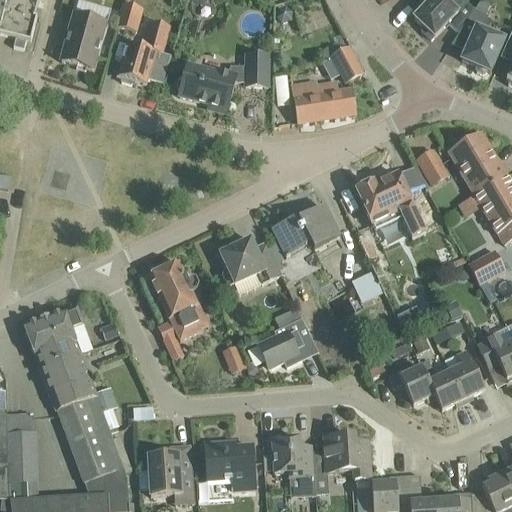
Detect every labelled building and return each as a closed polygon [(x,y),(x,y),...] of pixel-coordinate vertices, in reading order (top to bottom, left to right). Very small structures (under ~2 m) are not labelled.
[(34,20),(38,0),(0,0),(0,37),(31,45),(37,20),(34,20)] [(459,36),(474,13),(460,0),(454,0),(449,7),(441,0),(434,0),(414,21),(424,30),(421,33),(432,43),(448,26),(459,36)] [(490,8),(481,3),(474,13),(485,18),(490,8)] [(123,7),(116,30),(136,36),(142,13),(123,7)] [(462,63),(490,76),(504,43),(482,33),(488,19),(485,18),(474,13),(459,36),(471,41),(462,63)] [(92,73),(98,54),(105,26),(74,18),(61,64),(92,73)] [(170,59),(162,56),(170,29),(152,24),(145,51),(128,47),(119,80),(145,88),(147,82),(162,87),(170,59)] [(511,33),(503,55),(511,58),(511,68),(506,82),(509,84),(508,88),(511,89),(511,33)] [(332,60),(346,86),(362,77),(348,51),(332,60)] [(268,90),(268,58),(244,58),(244,70),(231,70),(228,78),(187,68),(179,99),(209,108),(208,111),(227,116),(235,86),(245,86),(245,90),(268,90)] [(351,93),(331,96),(330,86),(317,88),(316,84),(292,88),(298,127),(355,118),(351,93)] [(481,136),(448,156),(474,199),(507,180),(481,136)] [(433,153),(414,165),(431,191),(450,180),(433,153)] [(373,187),(356,195),(375,235),(376,235),(403,222),(412,242),(425,236),(422,228),(440,219),(414,170),(398,178),(398,177),(374,188),(373,187)] [(0,191),(9,194),(10,189),(11,181),(0,178),(0,191)] [(505,248),(511,243),(511,188),(507,180),(465,206),(472,218),(482,212),(497,238),(499,237),(505,248)] [(339,242),(333,228),(324,210),(300,222),(298,219),(272,232),(281,250),(286,260),(312,248),(315,254),(339,242)] [(384,253),(376,235),(375,235),(359,242),(380,287),(398,278),(386,252),(384,253)] [(282,278),(275,263),(266,245),(255,250),(251,243),(220,257),(227,272),(223,273),(222,280),(225,287),(230,289),(234,286),(235,288),(258,278),(262,287),(282,278)] [(481,287),(507,273),(497,253),(471,267),(481,287)] [(463,260),(429,276),(431,281),(466,265),(463,260)] [(191,278),(185,281),(178,265),(148,279),(169,323),(169,322),(177,338),(180,344),(199,335),(189,314),(199,310),(191,295),(197,293),(199,287),(196,281),(191,278)] [(370,275),(350,283),(357,300),(377,293),(370,275)] [(456,304),(446,309),(453,323),(463,318),(456,304)] [(55,365),(80,356),(72,333),(84,328),(78,311),(65,315),(65,314),(23,329),(35,359),(51,353),(55,365)] [(274,322),(280,332),(301,322),(297,312),(274,322)] [(276,339),(257,348),(268,371),(269,373),(272,372),(284,366),(287,371),(302,364),(297,353),(313,346),(301,322),(280,332),(274,335),(276,339)] [(434,334),(439,348),(461,341),(457,327),(434,334)] [(496,341),(477,350),(488,373),(499,368),(506,383),(511,379),(511,341),(506,330),(494,336),(496,341)] [(226,377),(244,372),(238,347),(219,352),(226,377)] [(95,396),(80,356),(55,365),(51,353),(35,359),(50,397),(56,414),(113,394),(111,389),(95,396)] [(485,393),(476,375),(466,355),(456,360),(461,369),(449,375),(465,407),(473,403),(472,400),(485,393)] [(428,363),(420,367),(421,370),(423,375),(432,371),(428,363)] [(436,402),(423,375),(421,370),(399,380),(397,376),(388,380),(394,392),(403,388),(413,409),(426,403),(427,406),(436,402)] [(465,407),(449,375),(437,381),(432,371),(423,375),(436,402),(442,414),(455,408),(456,411),(465,407)] [(129,511),(127,481),(109,432),(119,428),(113,412),(118,409),(113,394),(56,414),(56,415),(57,415),(84,487),(89,499),(38,502),(11,504),(12,511),(129,511)] [(6,419),(6,437),(34,436),(33,417),(8,419),(7,419),(6,419)] [(353,476),(354,484),(371,483),(369,446),(355,447),(354,440),(339,441),(339,437),(323,438),(326,477),(353,476)] [(315,500),(313,469),(312,449),(300,450),(299,442),(272,444),(273,459),(273,464),(274,474),(274,477),(289,476),(291,501),(315,500)] [(255,492),(254,470),(253,450),(227,452),(226,446),(204,448),(207,485),(232,483),(233,493),(255,492)] [(194,507),(192,469),(190,449),(176,450),(177,458),(148,460),(149,474),(139,475),(139,492),(150,491),(151,499),(175,497),(176,508),(194,507)] [(273,459),(264,459),(265,475),(274,474),(273,464),(273,459)] [(8,503),(7,468),(0,467),(0,502),(2,503),(8,503)] [(511,471),(501,477),(511,499),(511,471)] [(511,511),(511,499),(501,477),(488,484),(489,487),(482,491),(485,497),(470,498),(471,511),(511,511)] [(397,511),(398,508),(406,508),(405,501),(410,501),(409,479),(384,481),(384,486),(371,487),(372,511),(397,511)] [(435,511),(435,504),(422,504),(420,479),(409,479),(410,501),(405,501),(406,508),(410,507),(410,511),(435,511)] [(447,503),(435,504),(435,511),(471,511),(470,498),(470,496),(446,498),(447,503)] [(2,503),(0,511),(12,511),(11,504),(8,504),(8,503),(2,503)]
